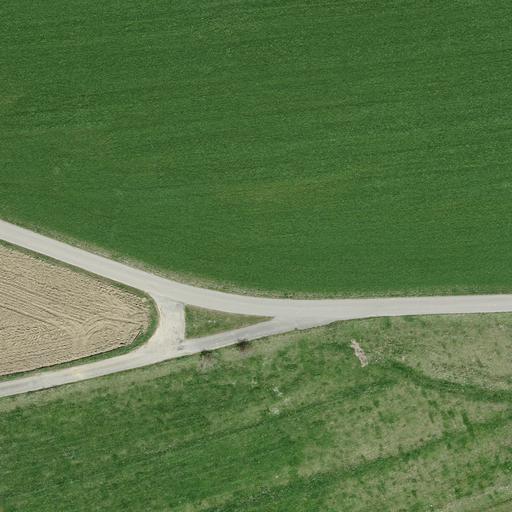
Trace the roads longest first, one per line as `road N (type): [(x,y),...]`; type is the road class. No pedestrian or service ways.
road 1 (residential): [(511,303),(347,308),(249,301),(158,284),(0,231)]
road 2 (track): [(0,370),(290,304)]
